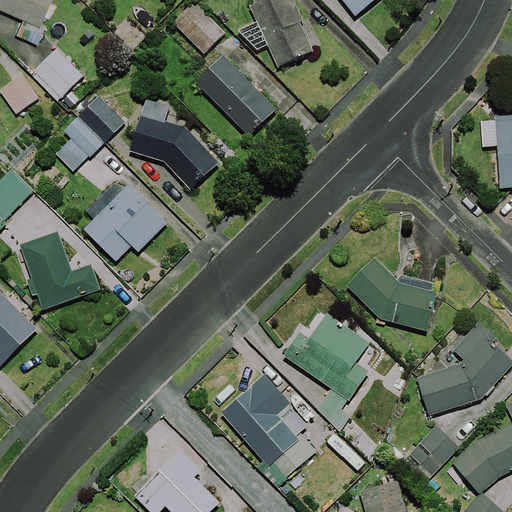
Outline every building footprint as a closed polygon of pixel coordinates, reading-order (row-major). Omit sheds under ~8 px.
[(50,0),(0,0),(0,11),(22,21),(15,37),(36,46),(44,28),(39,26),(50,0)] [(312,55),(287,0),(277,0),(250,13),(277,71),(312,55)] [(338,0),(354,21),(382,0),(338,0)] [(227,34),(196,3),(175,24),(206,55),(227,34)] [(84,82),(54,53),(29,78),(58,108),(84,82)] [(275,113),(222,59),(195,85),(249,140),(275,113)] [(39,102),(22,78),(0,94),(17,118),(39,102)] [(125,128),(97,99),(62,132),(70,140),(53,155),(75,177),(125,128)] [(168,111),(145,103),(129,155),(162,165),(189,193),(217,165),(185,132),(163,125),(168,111)] [(511,114),(497,114),(495,192),(511,192),(511,114)] [(0,182),(0,235),(10,225),(6,221),(32,195),(9,173),(0,182)] [(169,224),(131,187),(85,235),(118,266),(133,250),(138,255),(169,224)] [(72,276),(57,236),(20,250),(44,312),(99,292),(90,269),(72,276)] [(396,284),(377,263),(350,290),(379,322),(425,335),(435,298),(396,284)] [(0,368),(40,330),(0,289),(0,368)] [(369,346),(328,318),(295,366),(331,391),(316,414),(341,431),(350,419),(342,413),(369,374),(356,365),(369,346)] [(428,417),(478,403),(482,402),(511,367),(511,360),(478,322),(449,350),(462,366),(418,379),(428,417)] [(285,399),(261,373),(218,413),(266,465),(259,471),(277,490),(316,454),(302,439),(298,442),(277,419),(294,403),(289,396),(285,399)] [(511,473),(511,407),(481,427),(488,437),(452,459),(475,496),(511,473)] [(458,451),(436,429),(402,463),(424,485),(458,451)] [(183,453),(152,483),(144,475),(129,489),(137,497),(135,499),(147,511),(162,511),(166,509),(169,511),(213,511),(219,506),(195,481),(203,473),(183,453)] [(403,511),(396,485),(386,488),(360,496),(364,511),(403,511)] [(499,511),(481,495),(464,511),(499,511)]
